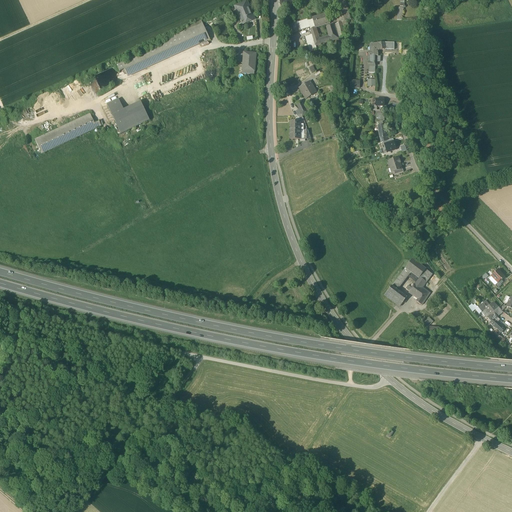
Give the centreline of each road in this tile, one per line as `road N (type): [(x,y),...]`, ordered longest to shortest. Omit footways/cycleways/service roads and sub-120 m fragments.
road 1 (tertiary): [(511,451),(388,378),(312,284),(286,224),(272,160),(275,0)]
road 2 (motorway): [(0,284),(203,336),(511,382)]
road 3 (motorway): [(511,369),(205,325),(0,272)]
road 4 (track): [(0,303),(272,371),(370,387),(388,378)]
road 5 (residential): [(428,0),(401,95),(417,175),(511,270)]
road 6 (track): [(74,511),(200,357)]
road 7 (track): [(290,474),(361,354),(399,310)]
